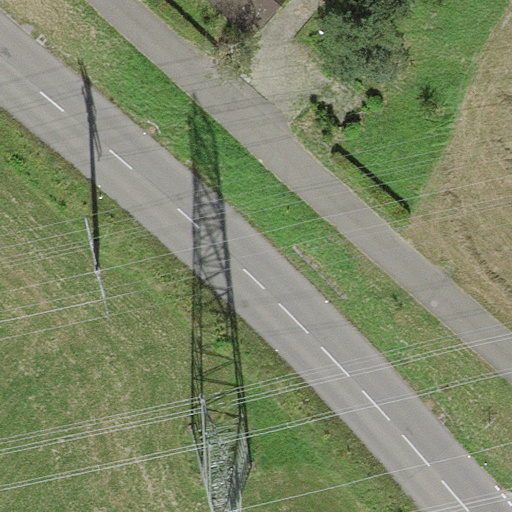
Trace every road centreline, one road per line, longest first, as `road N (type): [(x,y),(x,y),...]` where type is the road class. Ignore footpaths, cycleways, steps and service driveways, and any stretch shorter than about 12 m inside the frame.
road 1 (tertiary): [(0,49),(161,181),(297,316),(468,511)]
road 2 (unclassified): [(511,368),(99,0)]
